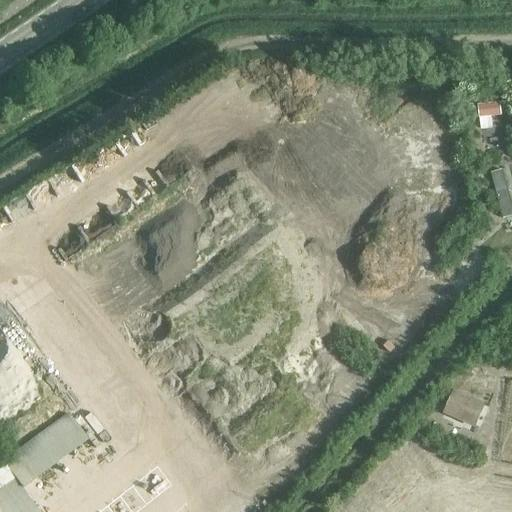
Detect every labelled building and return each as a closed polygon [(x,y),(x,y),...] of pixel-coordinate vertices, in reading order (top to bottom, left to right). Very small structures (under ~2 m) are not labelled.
[(499,103),(478,106),(479,119),(491,117),(501,116),(499,103)] [(135,171),(147,189),(158,181),(146,164),(135,171)] [(511,208),(502,171),(490,174),(502,219),(511,216),(511,208)] [(208,407),(242,386),(234,372),(199,393),(208,407)] [(24,441),(7,450),(24,480),(40,471),(24,441)]
